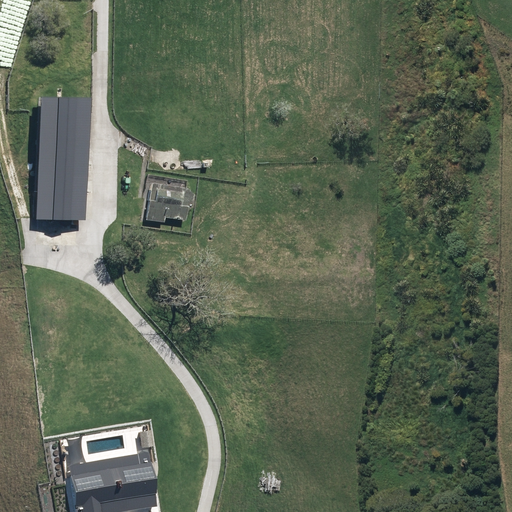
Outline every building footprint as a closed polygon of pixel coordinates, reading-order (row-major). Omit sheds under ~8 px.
[(80,92),(27,92),(27,215),(80,215),(80,92)] [(166,106),(155,106),(155,138),(163,138),(163,149),(184,149),(184,162),(195,162),(195,169),(216,168),(215,134),(204,134),(204,102),(189,102),(189,98),(166,98),(166,106)] [(151,184),(150,187),(144,219),(161,222),(162,216),(181,220),(187,191),(151,184)] [(211,307),(216,307),(243,311),(246,288),(215,283),(211,307)] [(150,493),(143,451),(63,466),(70,507),(79,506),(80,511),(100,511),(98,502),(150,493)]
